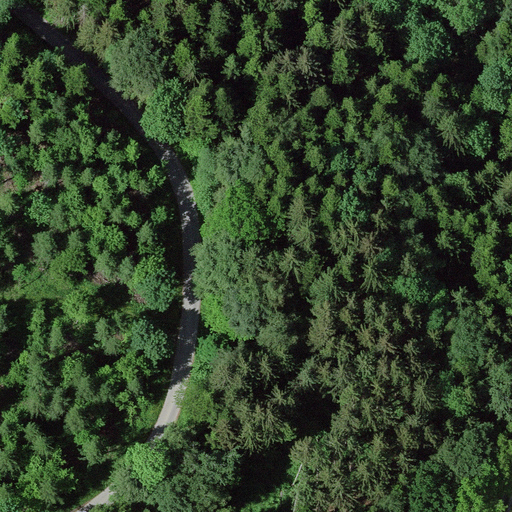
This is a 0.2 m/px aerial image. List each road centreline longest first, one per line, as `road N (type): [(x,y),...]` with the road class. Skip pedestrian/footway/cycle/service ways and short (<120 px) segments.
road 1 (residential): [(9,0),(160,141),(186,201),(187,347),(174,405),(148,453),(84,511)]
road 2 (track): [(401,0),(511,164)]
road 3 (track): [(187,347),(117,319),(0,300)]
